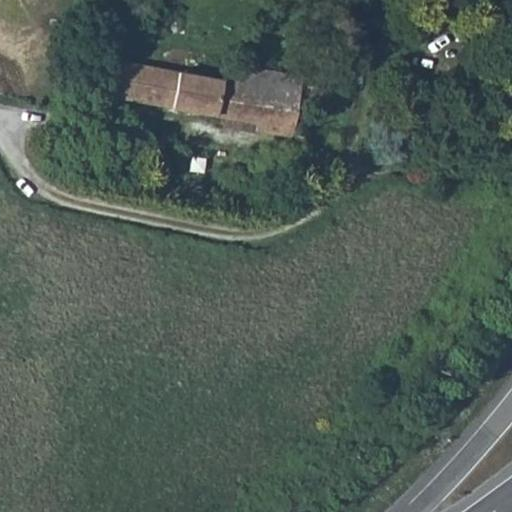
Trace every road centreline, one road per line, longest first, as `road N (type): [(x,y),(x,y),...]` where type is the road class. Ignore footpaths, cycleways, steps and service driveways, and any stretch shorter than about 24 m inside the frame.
road 1 (track): [(0,125),(28,170),(72,201),(242,235),(316,210),(344,170),(369,45)]
road 2 (trunk): [(511,408),(416,511)]
